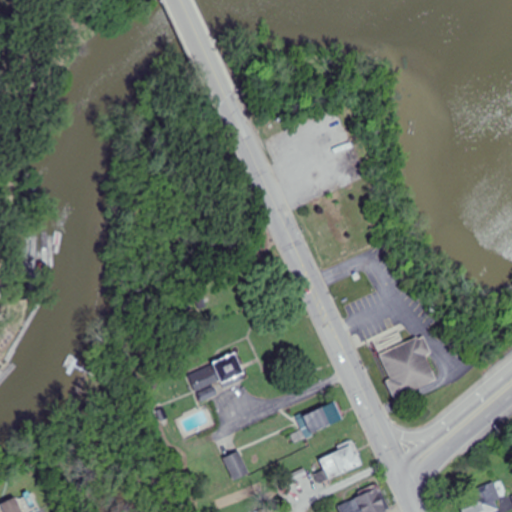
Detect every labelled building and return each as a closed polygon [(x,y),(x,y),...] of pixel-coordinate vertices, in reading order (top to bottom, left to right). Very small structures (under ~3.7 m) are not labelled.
[(378,356),(389,380),(385,382),(393,400),(434,381),(423,356),(429,354),(422,339),(416,341),(415,339),(378,356)] [(189,375),(199,400),(247,381),(235,353),(211,363),(212,366),(189,375)] [(302,416),(311,435),(344,420),(335,401),(302,416)] [(329,480),(364,465),(354,442),(319,458),(329,480)] [(251,474),(240,451),(224,459),(235,482),(251,474)] [(482,511),(503,504),(494,482),(457,498),(462,511),(482,511)] [(387,511),(391,511),(378,486),(338,507),(340,511),(387,511)] [(24,511),(19,496),(2,503),(5,511),(24,511)]
